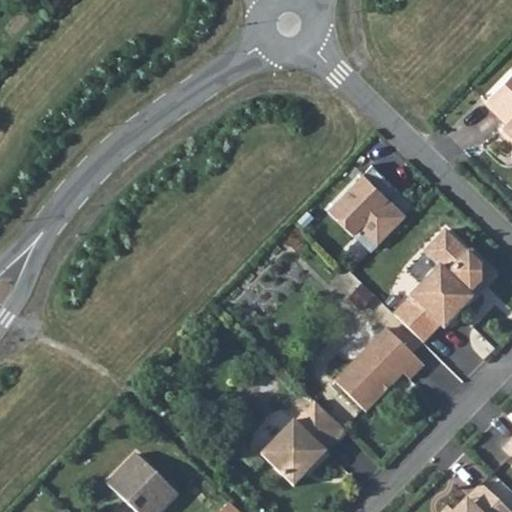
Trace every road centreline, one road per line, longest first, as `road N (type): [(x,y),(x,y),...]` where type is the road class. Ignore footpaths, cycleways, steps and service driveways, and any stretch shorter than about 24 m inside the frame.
road 1 (residential): [(42,231),(107,153),(287,23)]
road 2 (residential): [(511,244),(287,23)]
road 3 (residential): [(360,511),(511,353)]
